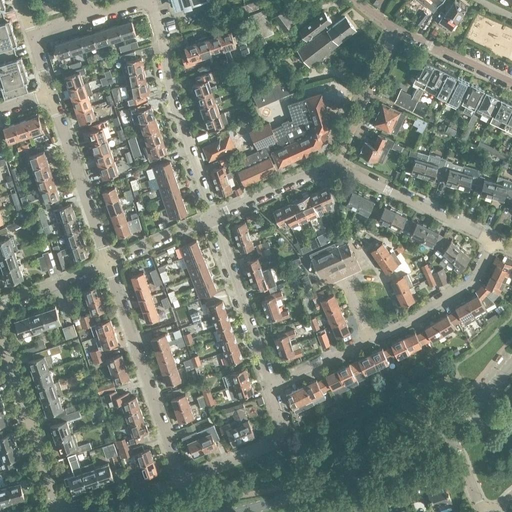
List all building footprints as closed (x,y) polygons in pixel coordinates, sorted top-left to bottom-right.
[(451,29),(467,6),(457,0),(453,0),(439,21),(451,29)] [(240,6),(243,14),(258,9),(255,1),(240,6)] [(248,16),(258,40),(274,33),(263,9),(248,16)] [(284,31),(295,24),(284,9),(273,17),(279,24),(282,28),(284,31)] [(309,39),(328,27),(327,25),(332,21),(325,11),(299,31),(306,40),(308,38),(309,39)] [(415,21),(420,25),(428,15),(424,11),(415,21)] [(5,14),(0,15),(0,35),(14,31),(10,19),(6,20),(5,14)] [(328,27),(309,39),(310,40),(298,49),(310,65),(318,59),(339,43),(339,42),(356,30),(345,16),(329,28),(328,27)] [(119,25),(123,38),(136,34),(132,21),(119,25)] [(106,29),(110,42),(123,38),(119,25),(106,29)] [(110,42),(106,29),(93,32),(97,46),(110,42)] [(0,55),(16,51),(14,45),(18,44),(14,31),(0,35),(0,55)] [(220,35),(225,50),(236,46),(231,31),(220,35)] [(81,36),(85,49),(97,46),(93,32),(81,36)] [(208,39),(213,54),(225,50),(220,35),(218,35),(217,32),(212,34),(212,35),(207,37),(208,39)] [(68,40),(72,53),(85,49),(81,36),(68,40)] [(197,43),(202,57),(213,54),(208,39),(197,43)] [(72,53),(68,40),(55,44),(59,57),(72,53)] [(125,44),(127,50),(138,47),(137,41),(125,44)] [(202,57),(197,43),(185,47),(187,53),(181,55),(185,67),(195,64),(194,60),(202,57)] [(0,55),(0,75),(26,68),(22,55),(18,57),(16,51),(0,55)] [(136,58),(135,51),(120,56),(124,74),(129,73),(144,69),(142,57),(136,58)] [(424,88),(436,65),(424,59),(413,82),(419,85),(418,88),(417,88),(412,98),(399,92),(395,101),(412,110),(418,98),(424,88)] [(435,93),(446,70),(436,65),(424,88),(435,93)] [(0,75),(0,88),(2,88),(6,99),(29,92),(26,81),(30,80),(26,68),(0,75)] [(144,69),(129,73),(131,84),(147,81),(144,69)] [(444,103),(458,76),(446,70),(435,93),(435,94),(436,93),(441,96),(439,100),(444,103)] [(69,88),(84,83),(80,71),(72,74),(67,76),(65,76),(69,88)] [(197,96),(212,91),(217,89),(216,84),(211,86),(208,80),(213,78),(211,71),(195,77),(198,83),(193,84),(197,96)] [(259,107),(296,91),(290,76),(252,93),(259,107)] [(458,76),(446,99),(457,105),(469,82),(458,76)] [(147,81),(131,84),(134,96),(149,93),(147,81)] [(237,82),(232,84),(237,96),(242,94),(237,82)] [(73,99),(88,94),(84,83),(69,88),(73,99)] [(474,110),(484,90),(471,83),(463,100),(461,103),(474,110)] [(489,117),(499,97),(486,90),(476,110),(479,112),(482,113),(479,118),(486,121),(488,117),(489,117)] [(201,107),(216,102),(216,103),(221,101),(220,96),(215,98),(212,91),(197,96),(201,107)] [(320,147),(331,123),(322,93),(307,98),(308,98),(296,102),(288,104),(293,120),(289,121),(289,119),(282,122),(282,124),(272,128),(270,123),(250,131),(258,148),(259,147),(260,150),(243,158),(247,167),(239,171),(245,185),(276,171),(273,163),(277,161),(279,166),(320,147)] [(77,111),(92,106),(88,94),(73,99),(77,111)] [(502,127),(511,107),(511,102),(501,98),(489,121),(502,127)] [(417,100),(412,111),(417,114),(423,117),(428,106),(417,100)] [(140,122),(155,117),(151,105),(148,106),(146,102),(135,106),(140,122)] [(220,113),(216,103),(216,102),(201,107),(205,119),(220,113)] [(400,112),(383,103),(373,123),(391,132),(391,131),(396,133),(405,115),(400,113),(400,112)] [(97,113),(95,114),(92,106),(77,111),(81,123),(86,121),(88,126),(90,125),(100,122),(97,113)] [(511,107),(502,127),(511,131),(511,107)] [(429,119),(435,122),(438,115),(432,112),(429,119)] [(33,117),(27,119),(34,138),(50,132),(45,119),(41,121),(39,115),(38,115),(37,113),(32,115),(33,117)] [(220,113),(205,119),(209,131),(224,125),(220,113)] [(478,116),(472,114),(461,137),(466,140),(478,116)] [(144,133),(159,128),(155,117),(140,122),(144,133)] [(413,123),(425,128),(427,122),(416,117),(413,123)] [(16,123),(21,138),(32,134),(27,119),(16,123)] [(92,143),(107,138),(103,127),(108,125),(106,120),(100,122),(90,125),(92,130),(88,132),(92,143)] [(21,138),(16,123),(4,127),(9,142),(21,138)] [(432,124),(430,130),(436,133),(438,127),(432,124)] [(454,135),(456,130),(448,126),(446,131),(454,135)] [(148,145),(163,140),(159,128),(144,133),(148,145)] [(136,136),(128,139),(130,144),(137,142),(136,136)] [(225,153),(235,148),(230,136),(204,147),(210,159),(225,153)] [(395,141),(393,140),(384,136),(382,142),(377,139),(376,142),(373,140),(371,144),(366,142),(363,147),(362,146),(360,152),(361,152),(360,153),(376,161),(376,160),(382,163),(390,147),(392,148),(395,141)] [(96,155),(111,149),(107,138),(92,143),(96,155)] [(160,157),(159,154),(167,151),(163,140),(148,145),(144,147),(150,161),(160,157)] [(491,151),(493,147),(478,140),(476,145),(491,151)] [(493,147),(491,151),(507,159),(508,155),(493,147)] [(100,166),(115,161),(111,149),(96,155),(100,166)] [(422,177),(427,161),(416,158),(418,151),(411,149),(404,170),(417,174),(417,175),(422,177)] [(34,167),(49,162),(45,150),(30,155),(34,167)] [(446,160),(444,168),(440,179),(446,181),(446,182),(452,184),(451,186),(457,187),(461,171),(463,166),(452,163),(452,162),(446,160)] [(115,161),(100,166),(103,178),(119,173),(115,161)] [(156,177),(174,171),(170,161),(153,167),(156,177)] [(427,161),(422,177),(428,179),(428,177),(435,179),(435,177),(440,179),(444,168),(438,166),(439,165),(427,161)] [(49,162),(34,167),(38,178),(53,174),(49,162)] [(215,182),(228,178),(234,176),(232,171),(227,173),(224,165),(211,170),(215,182)] [(160,187),(177,182),(174,171),(156,177),(160,187)] [(461,171),(457,187),(463,189),(463,187),(469,189),(470,188),(475,189),(478,178),(473,176),(473,175),(461,171)] [(53,174),(38,178),(41,190),(56,185),(53,174)] [(498,176),(496,181),(491,197),(497,199),(498,198),(504,199),(504,198),(508,202),(511,194),(511,181),(510,181),(510,179),(498,176)] [(228,178),(215,182),(220,195),(233,191),(228,178)] [(478,178),(475,189),(481,191),(480,192),(487,194),(486,196),(491,197),(496,181),(485,178),(484,179),(478,178)] [(177,182),(160,187),(163,198),(181,192),(177,182)] [(20,197),(25,195),(21,184),(16,186),(20,197)] [(56,204),(55,198),(60,197),(56,185),(41,190),(42,190),(21,197),(23,203),(41,197),(40,196),(43,195),(47,207),(56,204)] [(319,190),(327,209),(332,207),(330,203),(335,201),(328,186),(319,190)] [(107,202),(119,198),(115,187),(103,191),(107,202)] [(357,209),(364,194),(359,191),(358,193),(353,190),(352,191),(347,189),(342,200),(347,202),(346,204),(357,209)] [(310,194),(317,209),(321,208),(323,211),(327,209),(319,190),(310,194)] [(166,208),(184,202),(181,192),(163,198),(166,208)] [(301,199),(309,217),(314,215),(312,212),(317,209),(310,194),(301,199)] [(364,194),(357,209),(368,214),(369,213),(374,215),(379,205),(374,202),(375,201),(369,198),(370,197),(364,194)] [(111,214),(123,210),(119,198),(107,202),(111,214)] [(292,202),(299,218),(301,224),(310,220),(309,217),(301,199),(298,200),(297,199),(292,201),(293,202),(292,202)] [(184,202),(166,208),(170,219),(187,213),(184,202)] [(283,207),(291,225),(292,228),(301,224),(299,218),(292,202),(283,207)] [(58,222),(63,220),(76,216),(72,203),(53,209),(58,222)] [(379,205),(374,215),(379,218),(378,219),(389,224),(396,209),(391,207),(391,208),(385,206),(384,207),(379,205)] [(291,225),(283,207),(273,211),(280,226),(285,224),(286,227),(291,225)] [(396,209),(389,224),(401,230),(401,229),(406,231),(411,220),(406,218),(407,216),(401,214),(402,212),(396,209)] [(115,225),(127,221),(123,210),(111,214),(115,225)] [(76,216),(63,220),(58,222),(62,235),(63,235),(67,233),(80,229),(76,216)] [(127,221),(115,225),(119,237),(142,229),(139,217),(132,219),(127,221)] [(26,225),(22,219),(12,224),(15,230),(26,225)] [(411,220),(406,231),(411,233),(411,235),(421,240),(428,225),(424,222),(423,224),(417,221),(417,223),(411,220)] [(237,238),(250,234),(245,221),(232,226),(237,238)] [(428,225),(421,240),(433,245),(433,244),(437,247),(444,237),(439,233),(439,232),(434,229),(434,228),(428,225)] [(67,233),(63,235),(67,247),(72,246),(71,246),(84,241),(80,229),(67,233)] [(10,237),(9,232),(2,234),(4,239),(0,240),(0,255),(15,250),(11,237),(10,237)] [(250,234),(237,238),(241,251),(254,246),(250,234)] [(322,245),(327,243),(322,234),(318,236),(322,245)] [(322,245),(318,236),(308,241),(310,243),(312,249),(322,245)] [(312,258),(320,276),(356,260),(348,242),(346,237),(330,244),(310,253),(312,258)] [(444,237),(437,247),(442,250),(442,251),(446,255),(442,259),(447,264),(449,261),(462,246),(457,242),(456,244),(451,240),(450,241),(444,237)] [(184,257),(201,250),(197,239),(179,246),(184,257)] [(72,246),(67,247),(55,251),(59,265),(65,263),(63,255),(73,251),(76,259),(89,254),(84,241),(71,246),(72,246)] [(261,243),(263,250),(269,248),(270,247),(268,241),(261,243)] [(293,244),(296,247),(300,255),(303,253),(298,242),(293,244)] [(379,260),(390,253),(382,242),(371,249),(379,260)] [(312,249),(310,243),(300,248),(303,253),(312,249)] [(466,250),(462,246),(449,261),(454,265),(452,267),(459,273),(468,263),(465,261),(470,255),(465,252),(466,250)] [(15,250),(0,255),(0,260),(3,269),(20,264),(15,250)] [(201,250),(184,257),(188,267),(205,260),(201,250)] [(390,253),(379,260),(387,272),(398,264),(401,262),(393,250),(390,253)] [(43,253),(44,255),(49,269),(54,267),(49,251),(43,253)] [(49,269),(44,255),(38,257),(43,271),(49,269)] [(511,259),(504,256),(503,259),(496,256),(493,262),(497,264),(492,275),(505,281),(511,265),(511,259)] [(249,275),(262,270),(258,258),(245,262),(249,275)] [(192,277),(209,270),(205,260),(188,267),(192,277)] [(427,279),(433,276),(427,263),(421,266),(427,279)] [(20,264),(3,269),(8,283),(15,280),(15,283),(18,282),(18,279),(24,277),(20,264)] [(154,281),(160,279),(156,268),(150,271),(154,281)] [(438,285),(448,280),(443,268),(432,272),(438,285)] [(209,270),(192,277),(196,287),(213,280),(209,270)] [(262,270),(249,275),(254,287),(267,283),(262,270)] [(135,287),(148,283),(144,272),(132,276),(135,287)] [(397,293),(409,287),(413,285),(407,273),(391,281),(397,293)] [(479,288),(488,296),(493,289),(499,292),(505,281),(492,275),(487,285),(483,283),(479,288)] [(433,276),(427,279),(431,286),(436,284),(433,276)] [(213,280),(196,287),(200,297),(217,290),(213,280)] [(139,299),(151,295),(148,283),(135,287),(139,299)] [(88,302),(103,297),(99,285),(84,290),(88,302)] [(409,287),(397,293),(403,305),(415,299),(409,287)] [(474,314),(486,308),(494,302),(488,296),(479,288),(476,291),(478,295),(467,301),(474,314)] [(323,290),(321,291),(312,295),(314,300),(315,300),(319,308),(324,306),(327,312),(339,306),(334,294),(326,297),(323,290)] [(266,310),(279,306),(276,299),(283,297),(281,291),(265,296),(266,299),(262,300),(266,310)] [(71,307),(72,307),(76,305),(73,294),(67,296),(71,307)] [(151,295),(139,299),(143,310),(155,306),(151,295)] [(103,297),(88,302),(92,313),(79,318),(81,323),(92,319),(98,317),(96,312),(106,309),(103,297)] [(213,316),(227,312),(222,300),(215,303),(214,299),(205,302),(209,314),(212,313),(213,316)] [(452,313),(458,322),(463,319),(465,324),(477,318),(474,314),(467,301),(456,307),(457,310),(452,313)] [(42,310),(48,327),(61,323),(56,306),(54,306),(47,308),(47,309),(42,310)] [(155,306),(143,310),(147,322),(159,318),(155,306)] [(279,306),(266,310),(269,320),(272,319),(273,321),(290,316),(288,310),(281,312),(279,306)] [(339,306),(327,312),(332,324),(344,319),(339,306)] [(29,315),(34,332),(48,327),(42,310),(41,311),(41,310),(34,312),(34,313),(29,315)] [(190,314),(193,324),(202,321),(198,311),(190,314)] [(227,312),(213,316),(217,328),(231,324),(227,312)] [(435,321),(443,334),(455,327),(453,325),(458,322),(452,313),(448,315),(447,314),(435,321)] [(495,313),(486,319),(488,322),(497,316),(495,313)] [(34,332),(29,315),(23,317),(23,316),(17,318),(17,319),(15,319),(21,336),(34,332)] [(315,316),(309,319),(313,330),(320,327),(315,316)] [(92,319),(81,323),(83,329),(94,325),(92,319)] [(100,336),(114,331),(110,319),(96,324),(100,336)] [(344,319),(332,324),(337,336),(350,331),(344,319)] [(421,332),(426,342),(432,339),(432,340),(443,334),(435,321),(425,327),(426,330),(421,332)] [(77,335),(73,324),(68,326),(72,337),(77,335)] [(231,324),(217,328),(221,340),(235,335),(231,324)] [(62,328),(66,339),(72,337),(68,326),(62,328)] [(278,348),(291,344),(289,337),(296,335),(294,329),(277,335),(278,337),(275,338),(278,348)] [(178,342),(183,340),(180,330),(174,332),(178,342)] [(118,343),(114,331),(100,336),(95,337),(99,349),(102,348),(104,347),(118,343)] [(403,337),(410,351),(422,345),(421,344),(426,342),(421,332),(417,334),(415,332),(403,337)] [(156,350),(170,345),(166,333),(152,338),(156,350)] [(323,347),(328,345),(324,333),(318,336),(323,347)] [(225,351),(238,346),(235,335),(221,340),(225,351)] [(388,348),(393,358),(398,356),(410,351),(403,337),(392,343),(393,346),(388,348)] [(27,355),(40,350),(39,344),(25,349),(27,355)] [(291,344),(278,348),(282,358),(285,357),(286,360),(303,354),(300,348),(294,350),(291,344)] [(53,362),(53,361),(54,360),(51,353),(59,351),(57,345),(45,348),(44,349),(46,354),(28,361),(29,362),(28,362),(30,369),(31,369),(33,374),(49,368),(48,364),(52,363),(53,362)] [(159,361),(174,356),(170,345),(156,350),(159,361)] [(225,351),(227,355),(224,356),(227,364),(243,358),(238,346),(225,351)] [(92,358),(104,354),(102,348),(99,349),(90,352),(92,358)] [(370,353),(377,367),(389,361),(388,360),(393,358),(388,348),(384,350),(382,348),(370,353)] [(354,362),(360,374),(365,371),(365,372),(377,367),(370,353),(359,359),(354,362)] [(104,354),(92,358),(95,364),(107,360),(104,354)] [(112,370),(126,366),(122,354),(108,359),(112,370)] [(191,358),(192,363),(194,367),(201,364),(198,355),(191,358)] [(163,373),(178,368),(174,356),(159,361),(163,373)] [(337,369),(344,383),(356,377),(355,376),(360,374),(354,362),(349,364),(349,363),(337,369)] [(126,366),(112,370),(116,382),(130,377),(126,366)] [(37,387),(54,381),(49,368),(33,374),(35,380),(34,380),(36,386),(37,386),(37,387)] [(183,379),(182,380),(178,368),(163,373),(167,385),(172,383),(174,389),(184,385),(183,384),(185,383),(183,379)] [(226,374),(230,386),(250,380),(246,368),(226,374)] [(322,380),(327,390),(332,387),(332,388),(344,383),(337,369),(326,375),(327,377),(322,380)] [(92,375),(85,377),(87,383),(94,381),(92,375)] [(304,385),(312,400),(314,403),(325,398),(322,392),(327,390),(322,380),(318,382),(316,379),(304,385)] [(42,400),(59,394),(63,393),(59,380),(54,381),(37,387),(38,389),(37,389),(39,395),(40,395),(42,400)] [(233,399),(254,392),(250,380),(230,386),(229,387),(233,399)] [(99,394),(116,388),(114,383),(97,388),(99,394)] [(204,395),(212,393),(209,385),(201,387),(204,395)] [(312,400),(304,385),(286,394),(294,410),(299,407),(298,405),(305,401),(306,403),(312,400)] [(126,413),(140,408),(136,396),(130,398),(128,393),(118,396),(117,391),(105,394),(109,405),(122,401),(126,413)] [(176,410),(190,405),(186,393),(172,398),(176,410)] [(212,393),(204,395),(204,396),(207,405),(215,403),(212,393)] [(59,394),(42,400),(44,406),(43,406),(46,413),(46,412),(46,414),(63,408),(59,394)] [(237,420),(244,440),(255,435),(249,419),(248,419),(244,409),(245,409),(243,403),(229,407),(230,414),(233,413),(236,421),(237,420)] [(67,413),(79,409),(77,404),(65,408),(67,413)] [(190,405),(176,410),(180,422),(194,417),(190,405)] [(140,408),(126,413),(130,424),(144,419),(140,408)] [(0,430),(5,429),(3,423),(8,421),(10,420),(7,413),(6,414),(4,410),(0,411),(0,430)] [(105,415),(98,417),(100,424),(107,422),(105,415)] [(213,416),(206,418),(210,429),(216,427),(213,416)] [(144,419),(130,424),(127,425),(131,436),(117,441),(121,452),(132,448),(130,443),(144,438),(142,433),(148,431),(144,419)] [(55,439),(72,433),(67,420),(50,425),(51,427),(53,433),(55,439)] [(224,436),(229,434),(233,444),(244,440),(237,420),(220,427),(224,436)] [(183,427),(186,433),(197,428),(195,422),(183,427)] [(0,449),(16,444),(15,440),(16,439),(14,432),(12,433),(12,432),(6,434),(5,429),(0,430),(0,449)] [(200,437),(206,451),(217,446),(211,432),(200,437)] [(72,433),(55,439),(57,444),(57,445),(59,451),(60,452),(66,450),(77,447),(72,433)] [(206,451),(200,437),(188,442),(194,456),(206,451)] [(90,442),(77,447),(66,450),(68,456),(76,453),(91,447),(90,442)] [(113,443),(108,445),(112,457),(117,455),(113,443)] [(16,444),(0,449),(0,452),(1,455),(3,455),(5,461),(0,462),(2,468),(16,463),(15,458),(20,456),(20,455),(21,455),(19,448),(18,448),(16,444)] [(102,447),(106,458),(112,457),(108,445),(102,447)] [(132,448),(121,452),(122,458),(134,454),(132,448)] [(139,464),(153,459),(149,448),(135,453),(139,464)] [(153,459),(139,464),(135,466),(141,481),(153,477),(152,473),(157,471),(157,470),(158,470),(157,464),(155,465),(154,461),(153,459)] [(80,467),(81,471),(87,488),(101,484),(95,467),(93,462),(80,467)] [(95,467),(101,484),(114,479),(108,462),(95,467)] [(7,476),(18,471),(17,466),(5,470),(7,476)] [(87,488),(81,471),(68,476),(74,493),(87,488)] [(26,478),(14,482),(8,483),(13,501),(17,500),(18,501),(25,499),(25,498),(25,497),(24,492),(29,490),(26,478)] [(0,500),(1,504),(2,504),(2,505),(9,503),(9,502),(13,501),(8,483),(3,485),(3,487),(0,487),(0,500)] [(407,487),(412,501),(424,497),(419,483),(407,487)] [(436,509),(453,503),(449,492),(448,492),(445,483),(427,489),(431,501),(433,500),(436,509)] [(412,501),(407,487),(401,489),(406,503),(412,501)] [(360,503),(362,511),(369,511),(366,501),(360,503)] [(362,511),(360,503),(353,505),(355,511),(362,511)]
